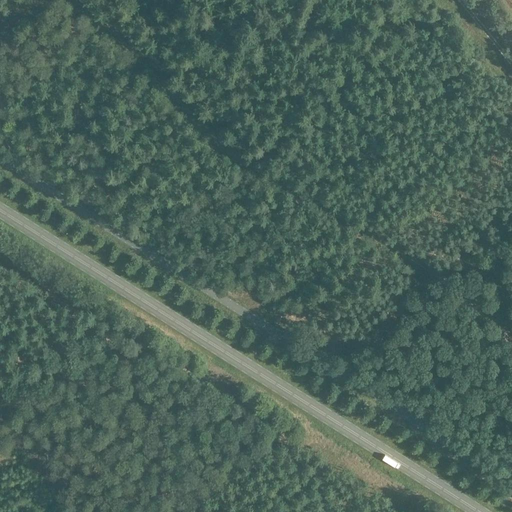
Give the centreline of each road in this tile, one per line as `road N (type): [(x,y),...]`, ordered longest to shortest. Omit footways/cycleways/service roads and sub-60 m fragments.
road 1 (unclassified): [(511,489),(0,159)]
road 2 (primary): [(477,511),(0,210)]
road 3 (track): [(511,333),(417,259),(253,170),(81,0)]
